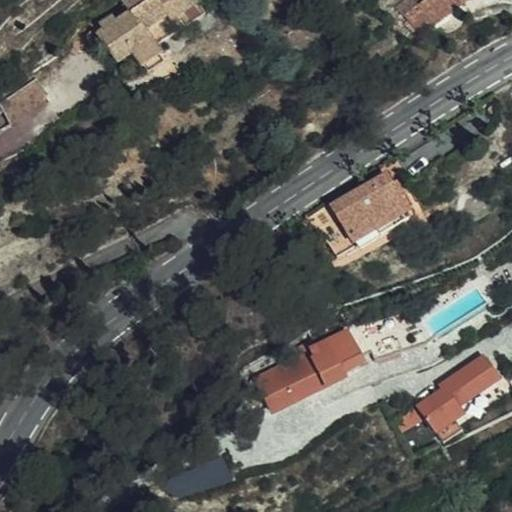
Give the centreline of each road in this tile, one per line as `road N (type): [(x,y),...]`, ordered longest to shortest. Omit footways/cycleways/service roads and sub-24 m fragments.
road 1 (secondary): [(0,448),(44,383),(98,330),(432,100),(511,56)]
road 2 (unknown): [(205,255),(190,227),(161,233),(62,279),(0,330)]
